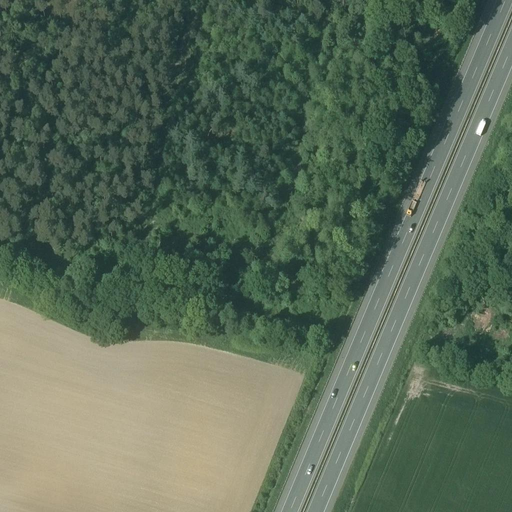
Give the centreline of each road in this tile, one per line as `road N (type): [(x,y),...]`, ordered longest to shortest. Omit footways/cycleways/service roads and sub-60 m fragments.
road 1 (motorway): [(499,0),(284,511)]
road 2 (motorway): [(320,511),(511,53)]
